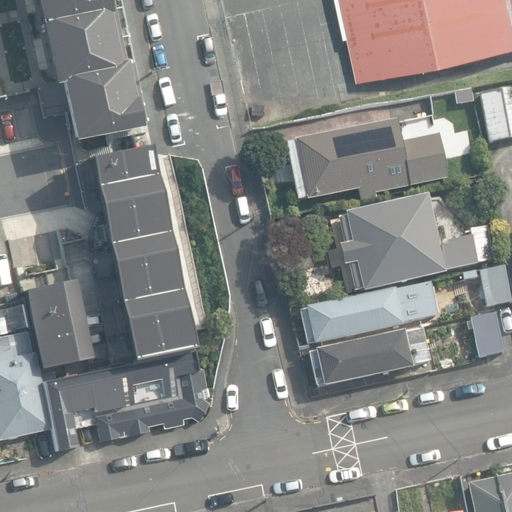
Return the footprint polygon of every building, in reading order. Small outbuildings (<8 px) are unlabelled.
[(151,152),(117,0),(43,0),(80,168),(151,152)] [(350,36),(359,79),(511,46),(511,0),(338,0),(347,36),(350,36)] [(511,89),(479,95),(488,145),(511,140),(511,89)] [(375,195),(447,180),(438,135),(400,142),(396,122),(287,144),(299,200),(307,198),(308,202),(359,191),(362,202),(376,199),(375,195)] [(89,179),(97,220),(165,206),(157,167),(89,179)] [(477,195),(491,193),(488,177),(474,179),(477,195)] [(363,290),(363,293),(446,275),(445,272),(476,266),(475,265),(493,261),(486,228),(470,232),(471,237),(437,244),(427,197),(345,215),(338,217),(344,246),(339,247),(343,268),(349,266),(355,292),(363,290)] [(97,220),(126,361),(195,347),(165,206),(97,220)] [(278,250),(309,243),(303,220),(273,228),(278,250)] [(479,273),(486,308),(511,303),(504,268),(479,273)] [(463,283),(476,280),(475,272),(462,275),(463,283)] [(298,310),(306,347),(312,346),(403,326),(402,324),(437,317),(430,283),(395,291),(394,289),(298,310)] [(80,291),(26,304),(43,377),(97,365),(80,291)] [(22,304),(0,308),(0,331),(27,326),(22,304)] [(469,320),(477,359),(503,354),(494,315),(469,320)] [(316,388),(323,388),(413,369),(412,367),(430,363),(423,329),(404,333),(315,352),(309,355),(316,388)] [(0,439),(48,429),(31,356),(25,333),(0,338),(0,439)] [(41,384),(55,451),(76,446),(72,424),(92,420),(97,443),(148,433),(147,428),(161,425),(162,430),(183,426),(182,420),(190,418),(197,423),(209,405),(203,401),(201,391),(206,390),(202,370),(195,370),(190,352),(41,384)] [(511,511),(511,475),(496,478),(503,511),(511,511)] [(502,511),(496,480),(466,486),(472,511),(502,511)]
